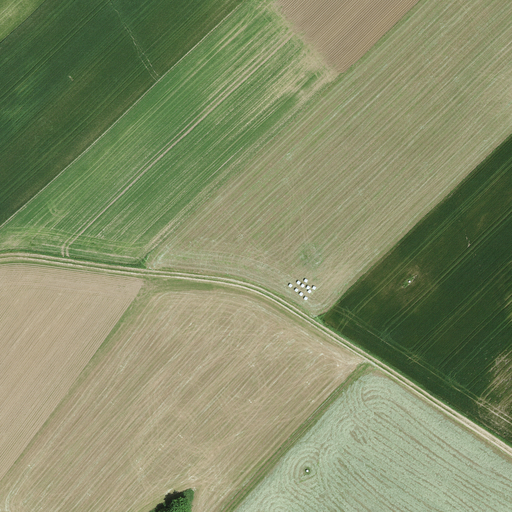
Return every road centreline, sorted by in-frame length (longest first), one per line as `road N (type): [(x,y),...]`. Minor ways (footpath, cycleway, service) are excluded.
road 1 (track): [(0,256),(257,290),(511,454)]
road 2 (track): [(362,358),(217,511)]
